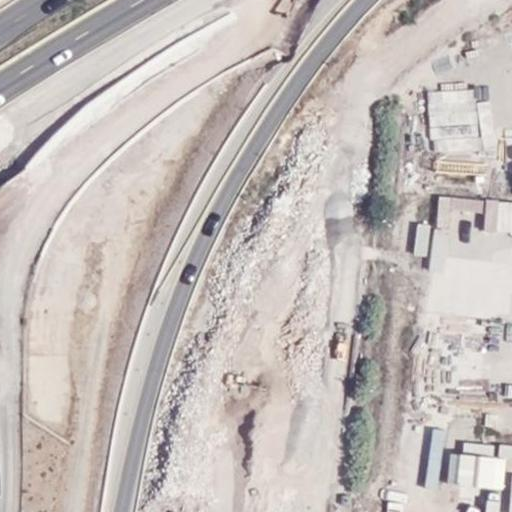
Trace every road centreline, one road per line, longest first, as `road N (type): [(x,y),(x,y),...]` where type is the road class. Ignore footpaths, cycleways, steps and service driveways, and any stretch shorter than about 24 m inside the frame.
road 1 (motorway): [(0,269),(78,163),(154,96),(304,0)]
road 2 (motorway): [(0,89),(143,0)]
